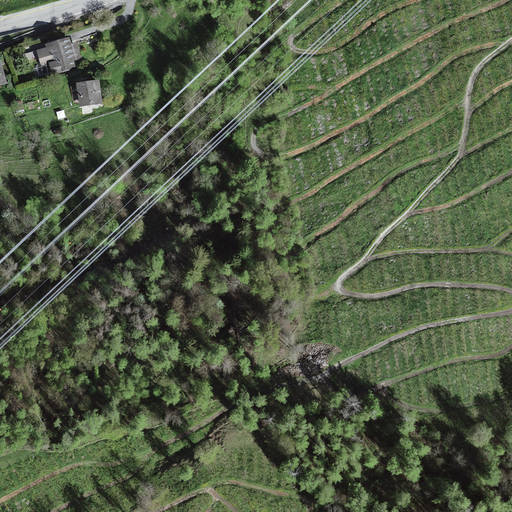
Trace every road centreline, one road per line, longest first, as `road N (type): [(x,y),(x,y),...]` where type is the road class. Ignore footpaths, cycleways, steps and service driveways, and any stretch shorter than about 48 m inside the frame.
road 1 (track): [(511,310),(418,329),(311,381),(235,403),(144,457),(80,460),(0,501)]
road 2 (track): [(511,39),(476,70),(461,154),(340,284),(366,295),(430,284),(511,291)]
road 3 (track): [(153,511),(218,480),(301,495),(309,511)]
